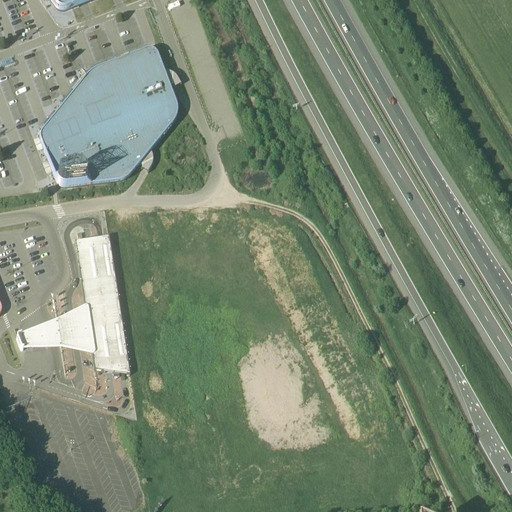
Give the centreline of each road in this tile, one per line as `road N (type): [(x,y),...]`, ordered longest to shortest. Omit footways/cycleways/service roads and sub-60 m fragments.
road 1 (motorway): [(257,0),(511,479)]
road 2 (track): [(455,511),(315,228),(297,215),(211,192)]
road 3 (motorway): [(298,0),(511,361)]
road 4 (motorway): [(511,310),(332,0)]
